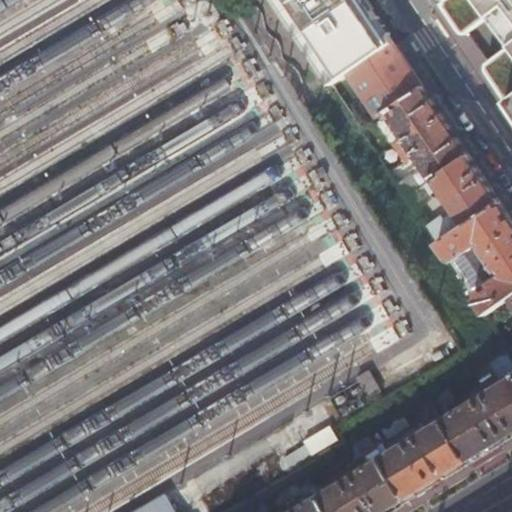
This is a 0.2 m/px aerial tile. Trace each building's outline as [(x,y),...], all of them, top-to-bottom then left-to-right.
[(275,0),(291,23),(324,0),(275,0)] [(367,0),(324,0),(291,23),(333,85),(396,43),(367,0)] [(511,0),(446,0),(442,4),(462,34),(468,34),(490,17),(511,45),(489,63),(486,69),(508,102),(511,98),(511,0)] [(387,112),(425,86),(396,43),(353,73),(381,116),(387,112)] [(433,181),(471,154),(425,86),(387,112),(409,146),(401,152),(407,161),(416,155),(433,181)] [(440,245),(503,202),(471,154),(433,181),(420,190),(408,197),(413,205),(440,188),(454,209),(451,213),(443,219),(441,216),(427,226),(440,245)] [(408,197),(420,190),(414,180),(402,188),(408,197)] [(511,296),(511,215),(503,202),(440,245),(486,314),(511,296)] [(473,463),(511,438),(511,358),(508,352),(433,398),(439,408),(497,373),(501,379),(505,383),(446,420),(473,463)] [(371,371),(359,378),(372,399),(384,391),(371,371)] [(439,408),(433,398),(371,437),(377,447),(423,419),(430,430),(384,458),(410,501),(473,463),(446,420),(439,408)] [(377,447),(371,437),(309,474),(315,485),(365,455),(375,463),(322,496),(331,511),(391,511),(410,501),(384,458),(377,447)] [(315,485),(309,474),(247,511),(270,511),(302,493),(303,495),(316,486),(315,485)] [(139,511),(184,511),(173,492),(139,511)] [(331,511),(322,496),(311,503),(307,497),(302,500),(306,506),(295,511),(331,511)]
